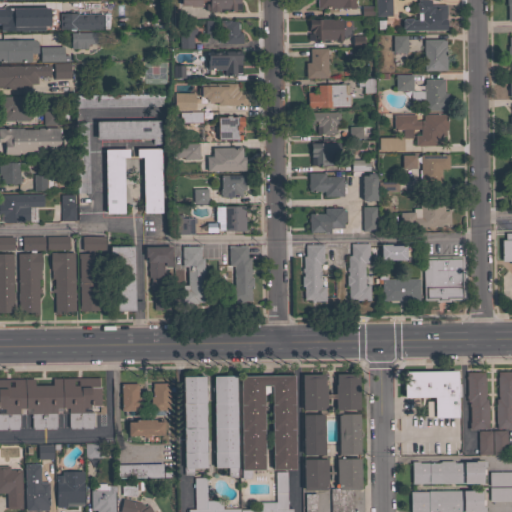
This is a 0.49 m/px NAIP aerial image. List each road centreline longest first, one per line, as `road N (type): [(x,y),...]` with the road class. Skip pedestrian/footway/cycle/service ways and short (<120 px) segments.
road 1 (secondary): [(511,336),(0,344)]
road 2 (residential): [(276,340),(273,0)]
road 3 (residential): [(481,337),(476,0)]
road 4 (residential): [(379,339),(382,511)]
